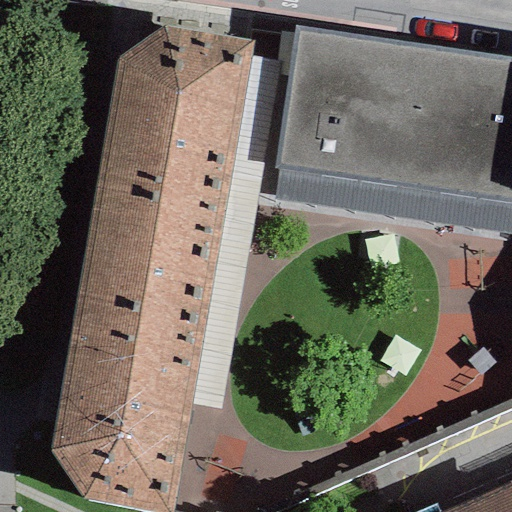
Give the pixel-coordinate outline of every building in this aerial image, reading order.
[(252,45),(161,27),(117,58),(94,181),(225,201),(252,45)] [(511,61),(295,28),(273,167),(278,168),(273,197),(510,234),(511,223),(511,61)] [(201,342),(225,201),(94,181),(72,323),(201,342)] [(138,511),(171,511),(201,342),(72,323),(49,452),(82,501),(138,511)] [(511,511),(511,483),(446,511),(511,511)]
